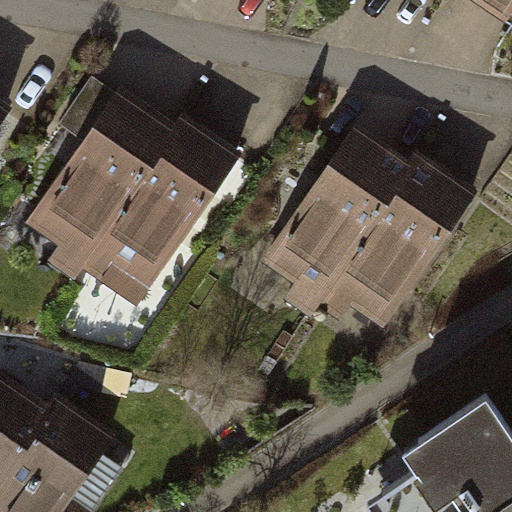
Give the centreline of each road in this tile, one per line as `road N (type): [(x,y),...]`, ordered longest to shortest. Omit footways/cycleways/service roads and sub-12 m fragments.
road 1 (residential): [(27,0),(511,95)]
road 2 (residential): [(511,300),(398,377)]
